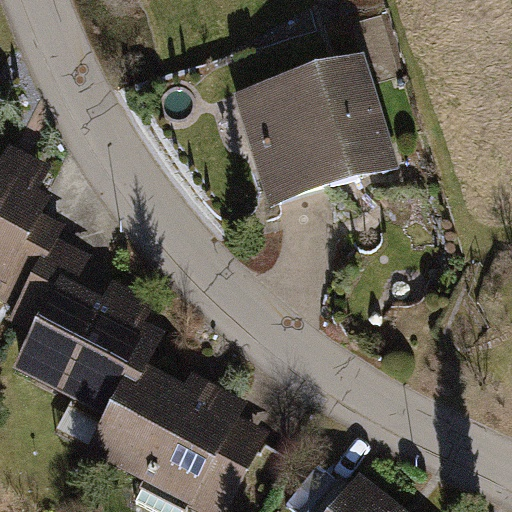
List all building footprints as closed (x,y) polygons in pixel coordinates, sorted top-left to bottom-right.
[(359,72),(233,111),(268,223),(393,184),(359,72)] [(0,301),(21,312),(53,249),(60,235),(44,226),(49,216),(33,209),(49,178),(8,157),(0,172),(0,301)] [(71,303),(89,267),(53,249),(21,312),(8,338),(33,350),(59,297),(71,303)] [(33,350),(13,390),(107,437),(147,386),(165,349),(141,338),(153,313),(111,292),(99,317),(71,303),(59,297),(33,350)] [(107,437),(86,479),(153,511),(234,511),(267,446),(239,432),(247,417),(190,389),(183,404),(147,386),(107,437)] [(390,511),(362,490),(343,511),(390,511)]
